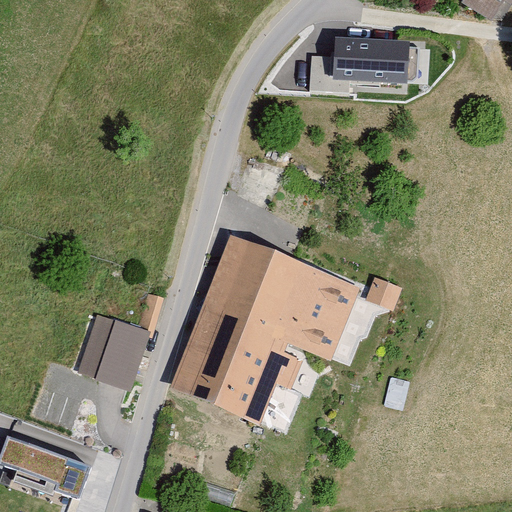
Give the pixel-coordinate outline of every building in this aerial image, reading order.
[(460,0),(459,3),(490,22),(501,4),(505,7),(509,0),(460,0)] [(350,93),(351,83),(405,86),(407,41),(333,38),(333,56),(313,55),(311,91),(350,93)] [(359,281),(222,233),(166,391),(256,423),(270,382),(286,387),(299,352),(330,363),(359,281)] [(397,287),(371,276),(362,299),(388,310),(397,287)] [(163,298),(146,293),(136,322),(153,328),(163,298)] [(144,331),(94,315),(76,375),(126,390),(144,331)] [(91,471),(8,442),(0,464),(0,478),(79,506),(91,471)]
